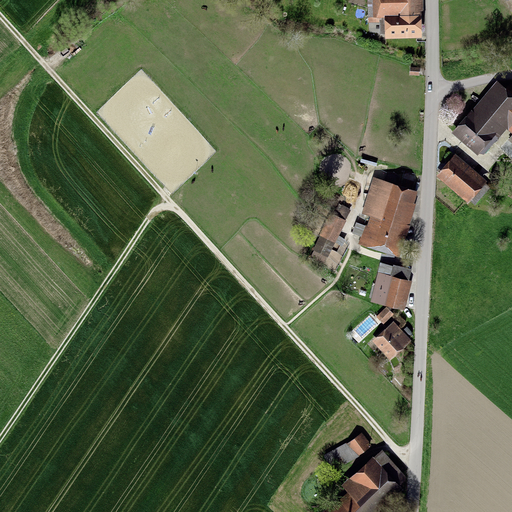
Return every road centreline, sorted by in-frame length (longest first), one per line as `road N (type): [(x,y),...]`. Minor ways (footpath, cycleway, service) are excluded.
road 1 (track): [(0,15),(415,467)]
road 2 (unclassified): [(411,511),(432,87)]
road 3 (track): [(165,195),(0,439)]
road 4 (track): [(423,268),(354,244),(358,195)]
